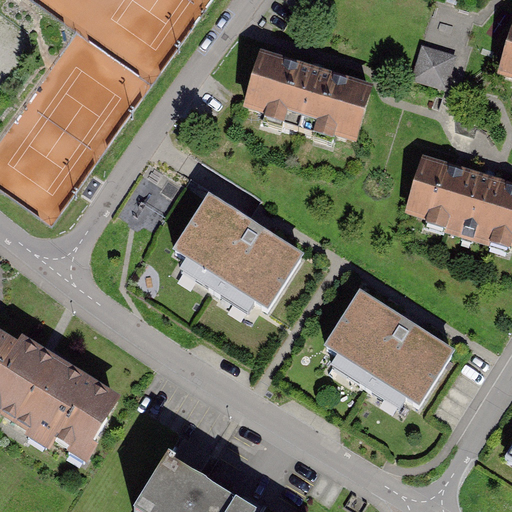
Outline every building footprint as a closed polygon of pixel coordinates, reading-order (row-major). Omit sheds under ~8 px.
[(511,42),(500,85),(511,88),(511,42)] [(454,59),(422,51),(412,87),(444,96),(454,59)] [(371,99),(260,70),(245,123),(357,153),(371,99)] [(511,195),(423,169),(407,221),(511,252),(511,195)] [(302,254),(203,189),(166,246),(265,310),(302,254)] [(189,284),(184,293),(251,332),(256,323),(189,284)] [(452,350),(352,289),(318,344),(419,405),(452,350)] [(121,406),(0,337),(0,422),(84,471),(121,406)] [(236,511),(163,464),(131,511),(236,511)]
